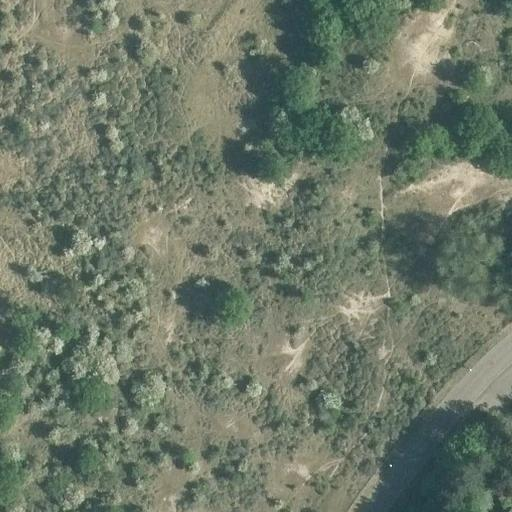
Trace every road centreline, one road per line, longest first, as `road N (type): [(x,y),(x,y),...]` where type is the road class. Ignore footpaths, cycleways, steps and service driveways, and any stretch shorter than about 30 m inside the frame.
road 1 (residential): [(374,511),(460,399),(511,349)]
road 2 (unknown): [(511,384),(468,420),(410,511)]
